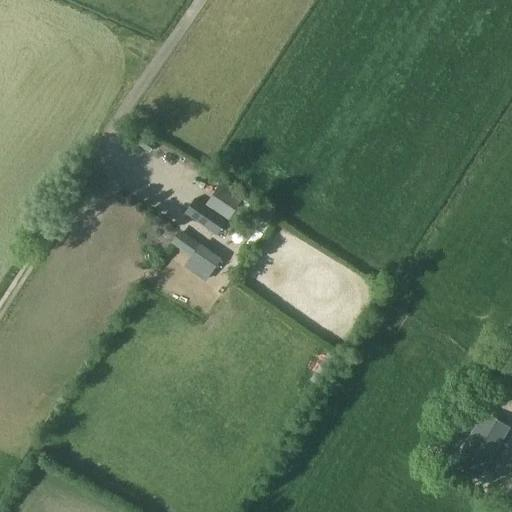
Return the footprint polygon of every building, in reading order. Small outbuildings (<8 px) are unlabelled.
[(220,183),(206,202),(228,218),(242,198),(220,183)] [(197,221),(196,222),(216,235),(225,221),(206,207),(197,221)] [(174,235),(169,242),(188,257),(195,248),(199,244),(180,229),(174,235)] [(197,249),(187,262),(207,276),(213,267),(219,258),(200,244),(197,249)] [(164,279),(181,291),(189,280),(173,268),(164,279)] [(482,428),(463,460),(478,470),(497,438),(482,428)]
